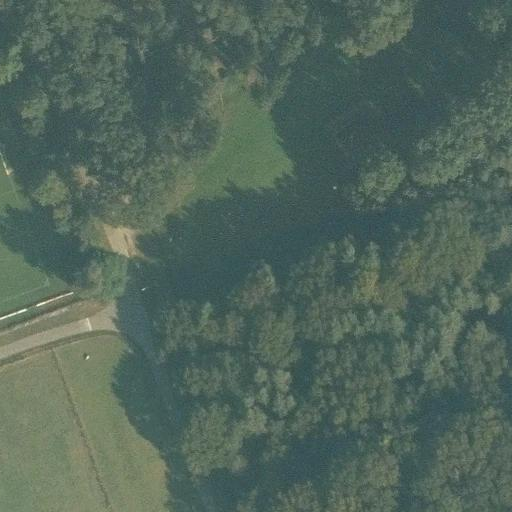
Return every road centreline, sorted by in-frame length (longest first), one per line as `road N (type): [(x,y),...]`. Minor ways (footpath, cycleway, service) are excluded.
road 1 (unclassified): [(129,318),(60,138),(0,15)]
road 2 (track): [(511,417),(364,256)]
road 3 (unclassified): [(202,511),(151,341),(129,318)]
road 4 (unclassified): [(0,350),(95,317),(129,318)]
